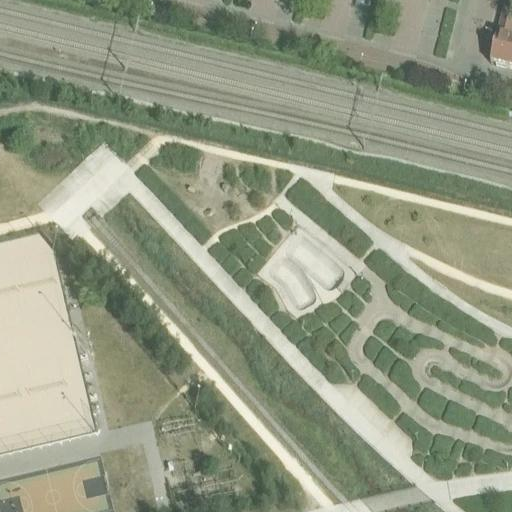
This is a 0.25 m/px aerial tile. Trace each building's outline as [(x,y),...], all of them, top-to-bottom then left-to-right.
[(511,0),(506,0),(498,34),(511,37),(511,35),(511,0)] [(511,37),(498,34),(491,66),(511,70),(511,37)] [(37,284),(61,278),(48,230),(0,242),(0,259),(3,259),(10,286),(36,279),(37,284)] [(267,273),(300,315),(355,273),(342,256),(334,262),(310,231),(296,242),(304,251),(290,261),(287,257),(267,273)] [(56,381),(74,378),(80,408),(90,406),(80,356),(71,358),(70,350),(54,353),(56,361),(63,360),(66,374),(56,376),(56,381)] [(140,460),(83,467),(88,505),(145,498),(140,460)] [(62,511),(56,484),(11,495),(14,511),(62,511)]
